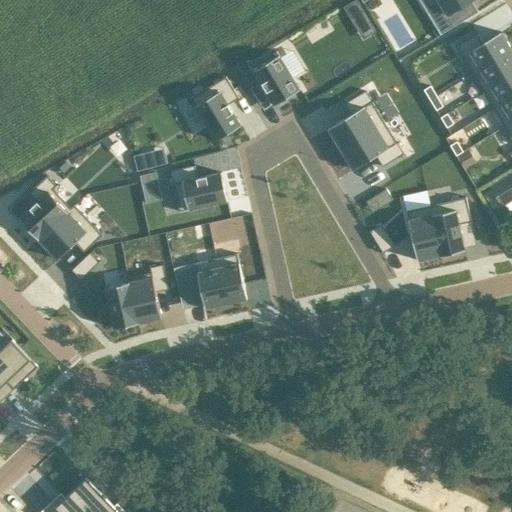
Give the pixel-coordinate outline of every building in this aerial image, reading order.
[(355,0),(345,6),(352,17),(364,9),(358,0),(355,0)] [(472,0),(439,0),(441,2),(428,10),(441,32),(478,10),(472,0)] [(477,31),(456,44),(462,55),(473,73),(511,49),(511,47),(502,31),(484,42),(477,31)] [(511,49),(473,73),(484,91),(511,73),(511,49)] [(280,54),(256,69),(249,59),(250,61),(240,67),(253,89),(263,83),(276,104),(301,88),(280,54)] [(511,73),(484,91),(494,108),(511,97),(511,73)] [(216,82),(191,97),(217,139),(242,124),(229,103),(240,97),(227,75),(216,82),(215,80),(216,82)] [(426,88),(432,98),(439,94),(432,84),(426,88)] [(352,114),(329,127),(341,148),(385,121),(373,101),(375,100),(375,99),(373,100),(367,90),(345,103),(352,114)] [(439,94),(432,98),(438,109),(445,104),(439,94)] [(511,97),(494,108),(505,126),(511,121),(511,97)] [(449,112),(442,116),(449,126),(456,122),(449,112)] [(385,121),(341,148),(354,169),(377,155),(383,166),(405,152),(398,142),(400,141),(400,140),(398,141),(398,142),(385,121)] [(457,155),(464,151),(457,140),(451,144),(457,155)] [(464,151),(457,155),(465,168),(476,161),(468,148),(464,151)] [(150,167),(146,152),(134,155),(138,170),(150,167)] [(195,165),(171,170),(174,182),(171,183),(174,183),(180,211),(228,200),(222,171),(198,177),(195,165)] [(142,183),(158,179),(157,171),(140,175),(142,183)] [(38,201),(20,217),(39,238),(72,207),(71,207),(54,188),(59,183),(57,184),(48,174),(30,192),(38,201)] [(285,183),(261,190),(273,231),(279,229),(287,259),(322,249),(318,237),(307,241),(300,218),(296,219),(285,183)] [(511,189),(497,198),(508,217),(511,214),(511,189)] [(453,199),(431,204),(442,254),(466,249),(465,247),(460,223),(472,221),(466,196),(454,199),(453,199),(453,197),(452,197),(453,199)] [(72,207),(39,238),(58,259),(76,242),(85,251),(103,234),(95,225),(96,223),(95,225),(75,203),(71,207),(72,207)] [(431,204),(407,210),(418,260),(442,254),(431,204)] [(381,224),(371,231),(384,252),(395,246),(381,224)] [(91,252),(72,269),(81,279),(100,261),(91,252)] [(238,253),(217,257),(227,302),(248,298),(238,253)] [(320,284),(314,256),(292,262),(299,289),(320,284)] [(217,257),(196,262),(206,307),(227,302),(217,257)] [(152,271),(128,277),(129,282),(130,281),(139,322),(163,317),(157,291),(169,288),(163,264),(151,266),(151,264),(150,264),(152,271)] [(129,282),(106,287),(115,327),(139,322),(130,281),(129,282)] [(13,338),(0,350),(0,394),(11,384),(15,388),(39,366),(13,338)] [(120,511),(117,509),(114,506),(87,477),(66,496),(64,498),(55,507),(60,511),(120,511)]
